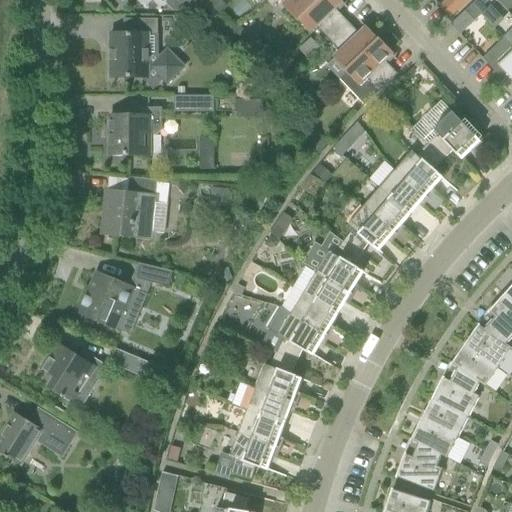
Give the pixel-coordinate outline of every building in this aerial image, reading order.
[(185,11),(186,10),(183,7),(190,0),(170,0),(167,3),(174,11),(185,11)] [(219,0),(214,0),(208,5),(218,15),(227,7),(219,0)] [(288,0),(290,1),(284,7),(296,20),(317,0),(288,0)] [(341,2),(338,0),(317,0),(296,20),(309,33),(315,27),(327,40),(347,22),(334,9),(341,2)] [(447,0),(440,8),(449,17),(466,1),(465,0),(447,0)] [(464,11),(474,22),(480,16),(471,5),(464,11)] [(156,36),(156,21),(124,21),(124,35),(110,35),(110,79),(147,79),(147,83),(152,89),(161,80),(166,85),(183,68),(166,51),(159,58),(156,56),(156,36)] [(359,35),(347,22),(327,40),(340,53),(334,59),(346,72),(378,42),(366,28),(359,35)] [(238,26),(232,32),(241,41),(247,35),(238,26)] [(511,28),(502,38),(511,48),(511,28)] [(511,48),(502,38),(481,58),(493,71),(491,74),(511,95),(511,48)] [(378,42),(346,72),(338,79),(364,106),(397,75),(384,61),(391,55),(378,42)] [(270,78),(262,86),(270,94),(278,87),(270,78)] [(276,93),(268,98),(275,108),(283,102),(276,93)] [(213,113),(214,97),(174,97),(173,113),(213,113)] [(382,99),(374,108),(379,113),(388,104),(382,99)] [(161,128),(161,109),(138,109),(138,117),(110,117),(109,156),(149,157),(149,136),(151,136),(156,135),(160,132),(161,128)] [(437,135),(427,145),(442,161),(452,152),(456,157),(457,156),(461,160),(479,143),(475,139),(476,138),(462,123),(461,123),(452,114),(433,131),(437,135)] [(346,135),(333,149),(342,156),(363,133),(357,123),(348,133),(346,135)] [(412,152),(395,171),(426,197),(442,179),(438,175),(438,174),(433,170),(442,161),(427,145),(416,156),(412,152)] [(395,171),(380,189),(410,215),(426,197),(395,171)] [(299,190),(314,198),(319,187),(323,189),(326,185),(310,176),(299,190)] [(103,236),(151,240),(151,233),(163,234),(166,205),(154,204),(157,181),(129,178),(127,194),(107,192),(103,236)] [(380,189),(364,207),(394,234),(410,215),(380,189)] [(394,234),(364,207),(348,226),(352,230),(343,243),(360,255),(368,245),(373,249),(374,249),(378,252),(394,234)] [(279,219),(269,233),(278,242),(289,226),(279,219)] [(328,253),(316,274),(350,294),(363,273),(358,270),(358,269),(353,266),(360,255),(343,243),(333,256),(328,253)] [(139,265),(135,280),(151,284),(168,288),(172,273),(139,265)] [(84,295),(77,313),(113,329),(121,310),(137,317),(151,284),(135,280),(131,289),(128,287),(97,274),(90,290),(92,291),(89,298),(84,295)] [(316,274),(303,294),(338,315),(350,294),(316,274)] [(241,297),(244,289),(237,285),(231,294),(241,297)] [(338,315),(303,294),(291,315),(325,336),(338,315)] [(511,302),(504,296),(494,307),(497,310),(491,316),(494,319),(486,331),(478,326),(478,327),(511,350),(511,302)] [(279,308),(266,329),(283,339),(276,353),(296,363),(302,351),(307,354),(308,354),(313,357),(325,336),(291,315),(279,308)] [(472,342),(468,348),(498,369),(511,350),(478,327),(469,339),(472,342)] [(58,345),(42,371),(56,380),(50,390),(47,388),(47,389),(63,400),(64,398),(73,404),(86,383),(94,388),(108,367),(84,353),(80,358),(58,345)] [(498,369),(468,348),(464,354),(460,352),(452,364),(485,387),(498,369)] [(152,365),(115,350),(109,364),(146,380),(152,365)] [(296,363),(276,353),(269,368),(264,366),(255,389),(293,403),(301,380),(296,378),(296,377),(290,375),(296,363)] [(439,387),(432,400),(468,418),(479,397),(473,395),(479,384),(484,388),(485,387),(452,364),(451,365),(457,369),(450,383),(446,381),(442,389),(439,387)] [(255,389),(247,411),(284,426),(293,403),(255,389)] [(468,418),(432,400),(425,413),(429,415),(425,422),(457,439),(468,418)] [(247,411),(238,434),(276,448),(284,426),(247,411)] [(0,437),(0,454),(20,467),(36,440),(61,456),(75,434),(39,412),(32,425),(15,414),(0,437)] [(418,427),(411,441),(417,445),(418,444),(441,456),(441,457),(446,460),(457,439),(425,422),(421,429),(418,427)] [(276,448),(238,434),(229,457),(235,459),(230,475),(252,481),(255,468),(261,470),(261,469),(267,471),(276,448)] [(484,453),(492,457),(498,446),(490,442),(484,453)] [(441,456),(418,444),(417,445),(412,458),(408,457),(405,465),(401,464),(396,478),(433,493),(442,470),(437,468),(441,457),(441,456)] [(170,448),(167,461),(177,463),(180,450),(170,448)] [(492,470),(500,474),(509,456),(501,452),(492,470)] [(492,457),(484,453),(478,464),(486,468),(492,457)] [(426,511),(430,503),(391,491),(387,506),(390,507),(388,511),(426,511)] [(214,511),(243,511),(247,499),(225,494),(221,510),(215,509),(214,511)] [(155,501),(152,511),(171,511),(173,505),(155,501)]
